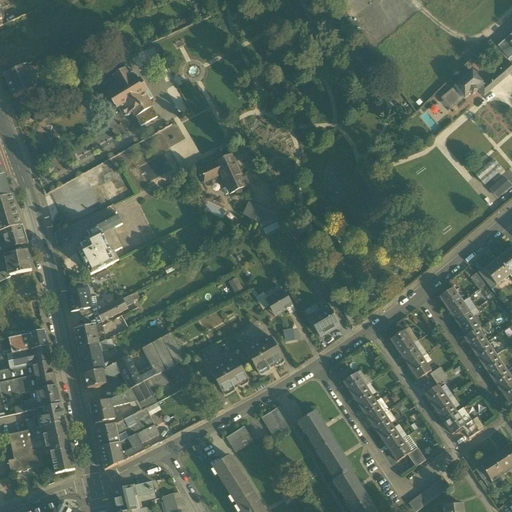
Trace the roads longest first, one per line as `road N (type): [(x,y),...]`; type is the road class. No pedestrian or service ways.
road 1 (secondary): [(10,148),(93,484)]
road 2 (residential): [(455,456),(506,420),(420,291)]
road 3 (residential): [(315,367),(402,492),(455,456)]
road 4 (residential): [(315,367),(165,450)]
road 5 (residential): [(370,329),(455,456)]
